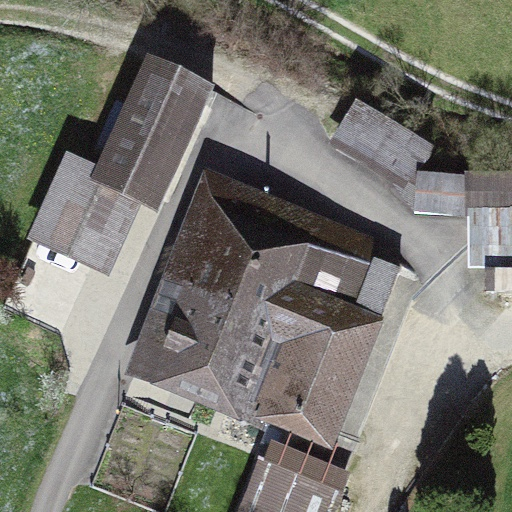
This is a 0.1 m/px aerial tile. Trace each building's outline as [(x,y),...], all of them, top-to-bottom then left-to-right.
[(98,169),(131,185),(163,200),(216,89),(150,58),(135,89),(98,169)] [(60,334),(131,185),(98,169),(74,158),(4,307),(60,334)] [(419,175),(420,208),(463,207),(462,174),(419,175)] [(160,365),(333,432),(374,325),(379,327),(404,263),(390,244),(230,183),(160,365)] [(484,291),(511,290),(511,242),(483,243),(484,291)] [(255,511),(330,511),(354,451),(289,425),(255,511)]
